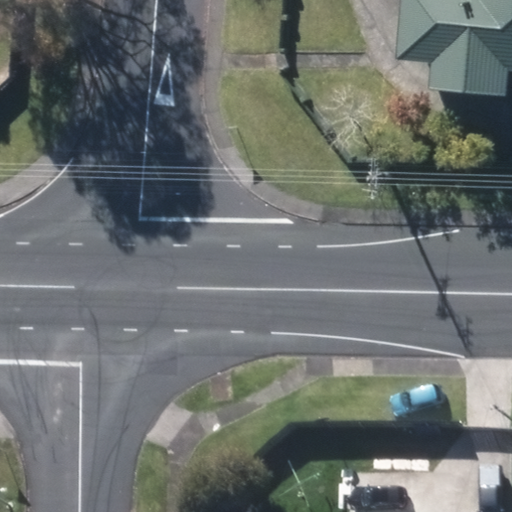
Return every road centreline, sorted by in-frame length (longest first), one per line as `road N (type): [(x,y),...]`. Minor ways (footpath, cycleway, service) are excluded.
road 1 (tertiary): [(109,287),(511,293)]
road 2 (residential): [(156,0),(137,203),(109,287)]
road 3 (residential): [(109,287),(84,362),(81,511)]
